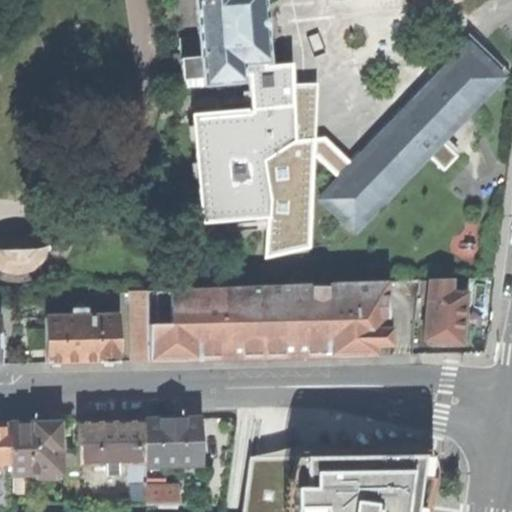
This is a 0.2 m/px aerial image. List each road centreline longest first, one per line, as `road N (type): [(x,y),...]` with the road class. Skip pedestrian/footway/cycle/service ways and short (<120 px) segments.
road 1 (unclassified): [(298,382),(0,393)]
road 2 (unclassified): [(509,387),(298,382)]
road 3 (unclassified): [(298,382),(502,434)]
